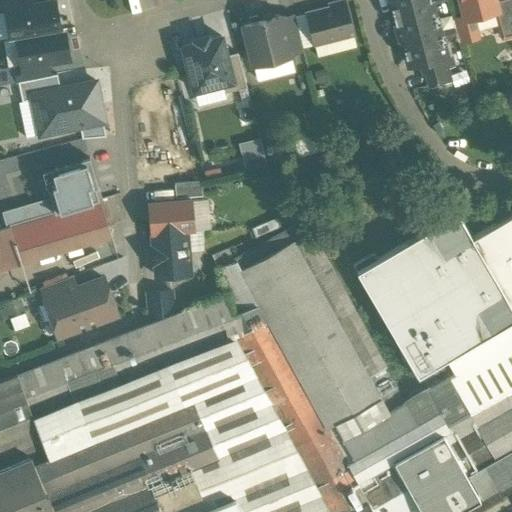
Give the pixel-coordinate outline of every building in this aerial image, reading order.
[(0,0),(0,14),(5,14),(31,9),(29,0),(0,0)] [(388,0),(401,45),(402,45),(408,70),(421,66),(440,61),(447,59),(445,54),(447,48),(443,44),(442,41),(441,37),(440,34),(439,34),(438,30),(439,25),(435,21),(432,7),(431,3),(430,1),(429,0),(388,0)] [(494,0),(459,0),(465,24),(497,15),(498,15),(496,5),(494,0)] [(511,1),(496,5),(498,15),(497,15),(504,41),(511,38),(511,1)] [(344,4),(328,8),(329,11),(307,16),(315,49),(353,39),(344,4)] [(60,34),(55,5),(31,9),(5,14),(10,43),(17,42),(60,34)] [(294,19),(282,22),(291,56),(303,53),(294,19)] [(281,20),(244,30),(253,69),(292,59),(291,56),(282,22),(281,20)] [(65,37),(60,34),(17,42),(22,71),(48,67),(69,63),(65,37)] [(183,50),(195,94),(223,87),(233,84),(227,60),(222,40),(208,43),(208,41),(195,44),(196,47),(183,50)] [(225,97),(247,92),(238,57),(227,60),(233,84),(223,87),(225,97)] [(440,61),(421,66),(424,77),(427,76),(430,87),(449,82),(446,70),(443,71),(440,61)] [(51,80),(48,67),(22,71),(16,72),(18,86),(51,80)] [(51,80),(18,86),(22,105),(33,103),(32,98),(61,92),(57,78),(51,80)] [(80,130),(104,126),(96,85),(61,92),(32,98),(33,103),(40,138),(80,130)] [(104,126),(80,130),(83,143),(106,141),(104,126)] [(50,202),(55,217),(100,204),(96,192),(99,192),(90,161),(42,175),(50,202)] [(201,185),(175,187),(176,201),(202,199),(201,185)] [(353,199),(318,214),(322,223),(330,220),(331,223),(332,222),(333,225),(359,215),(353,199)] [(55,217),(50,202),(2,216),(7,232),(11,231),(55,217)] [(55,217),(11,231),(20,264),(110,237),(100,204),(55,217)] [(190,204),(150,208),(152,238),(186,235),(193,234),(190,204)] [(377,262),(356,274),(417,377),(447,361),(511,323),(511,313),(471,241),(471,240),(457,215),(377,262)] [(511,216),(471,240),(471,241),(511,313),(511,216)] [(226,296),(192,309),(210,353),(235,343),(328,511),(406,511),(466,478),(467,477),(511,451),(511,323),(447,361),(455,377),(404,406),(384,369),(304,223),(234,262),(235,263),(217,271),(226,296)] [(7,232),(0,233),(0,274),(22,268),(20,264),(11,231),(7,232)] [(186,235),(152,238),(154,250),(152,250),(153,267),(155,266),(156,279),(190,276),(188,260),(189,260),(189,258),(188,258),(186,235)] [(374,256),(353,268),(356,274),(377,262),(374,256)] [(73,279),(40,291),(44,302),(77,290),(73,279)] [(77,290),(44,302),(45,305),(47,304),(53,322),(55,321),(61,335),(56,337),(57,339),(116,317),(103,280),(77,290)] [(171,294),(147,296),(150,326),(154,324),(173,317),(171,294)] [(25,315),(20,301),(5,306),(7,310),(0,312),(0,321),(1,324),(25,315)] [(150,326),(123,336),(140,380),(210,353),(192,309),(173,317),(154,324),(150,326)] [(123,336),(101,344),(118,388),(140,380),(123,336)] [(101,344),(56,361),(73,405),(118,388),(101,344)] [(56,361),(14,378),(30,422),(73,405),(56,361)] [(30,422),(14,378),(0,383),(0,387),(15,428),(30,422)] [(0,433),(15,428),(0,387),(0,433)] [(0,470),(0,511),(83,511),(149,486),(216,458),(191,402),(32,466),(28,458),(0,470)] [(511,451),(467,477),(479,498),(481,501),(511,483),(511,451)] [(460,511),(479,502),(466,478),(406,511),(460,511)] [(160,511),(149,486),(83,511),(160,511)] [(240,511),(234,497),(195,511),(240,511)] [(511,509),(507,501),(487,511),(510,511),(511,511),(511,509)]
